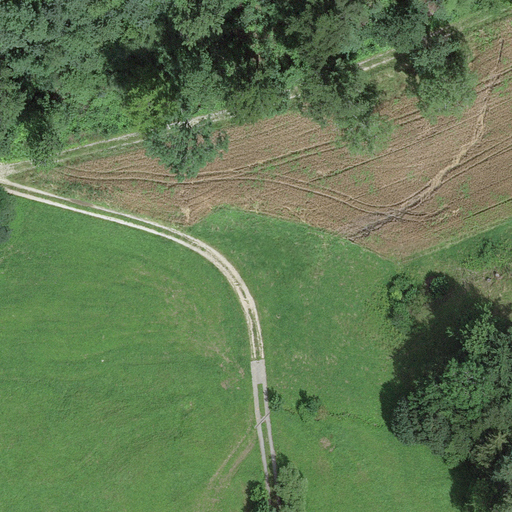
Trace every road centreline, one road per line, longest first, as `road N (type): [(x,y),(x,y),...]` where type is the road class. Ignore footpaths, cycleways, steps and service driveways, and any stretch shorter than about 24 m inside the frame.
road 1 (track): [(0,179),(226,118),(511,3)]
road 2 (track): [(0,185),(185,238),(235,277),(257,336),(275,511)]
